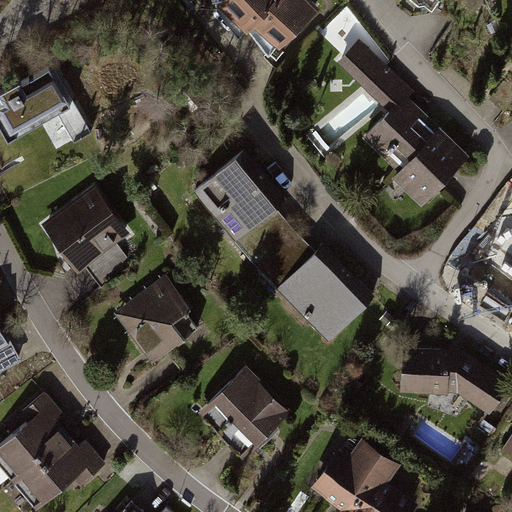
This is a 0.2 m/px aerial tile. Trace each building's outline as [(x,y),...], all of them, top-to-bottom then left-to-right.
[(242,31),(272,0),(223,0),(213,10),(238,35),(242,31)] [(311,12),(298,0),(272,0),(242,31),(268,56),(311,12)] [(443,0),(395,0),(427,23),(443,0)] [(470,156),(355,45),(333,67),(384,116),(363,138),(427,200),(470,156)] [(95,134),(56,65),(0,96),(0,122),(13,146),(59,120),(74,146),(95,134)] [(280,211),(238,160),(200,191),(242,242),(280,211)] [(131,242),(96,193),(46,228),(82,277),(131,242)] [(371,302),(316,247),(276,287),(332,342),(371,302)] [(202,328),(163,277),(114,315),(153,366),(202,328)] [(511,376),(469,355),(404,349),(406,393),(461,396),(503,415),(511,389),(511,376)] [(295,414),(251,369),(208,411),(252,456),(295,414)] [(57,421),(44,407),(0,447),(0,454),(49,507),(96,463),(76,441),(57,421)] [(412,462),(376,441),(369,452),(347,440),(317,492),(332,501),(351,511),(419,511),(423,506),(395,490),(412,462)]
